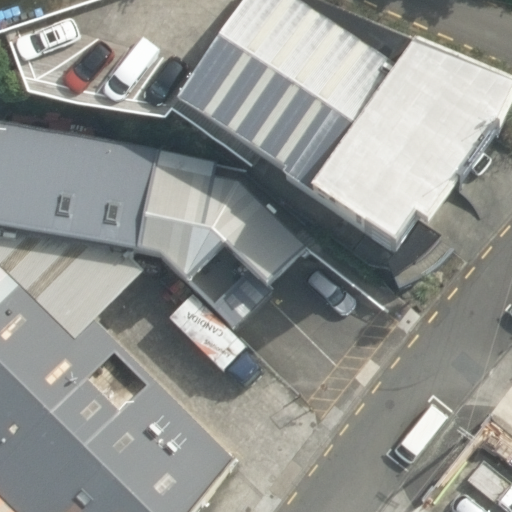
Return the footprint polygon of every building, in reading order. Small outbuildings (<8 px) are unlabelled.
[(397,75),(285,0),(247,0),(177,103),(315,195),(397,75)] [(397,75),(315,195),(405,256),(511,102),(511,101),(412,53),(397,75)] [(0,232),(131,256),(167,262),(189,289),(230,251),(274,295),(313,252),(240,186),(214,182),(215,167),(0,126),(0,232)] [(0,500),(11,511),(203,511),(239,464),(101,328),(150,277),(131,256),(0,232),(0,500)] [(206,303),(175,331),(231,392),(262,364),(206,303)] [(11,511),(0,500),(0,511),(11,511)]
